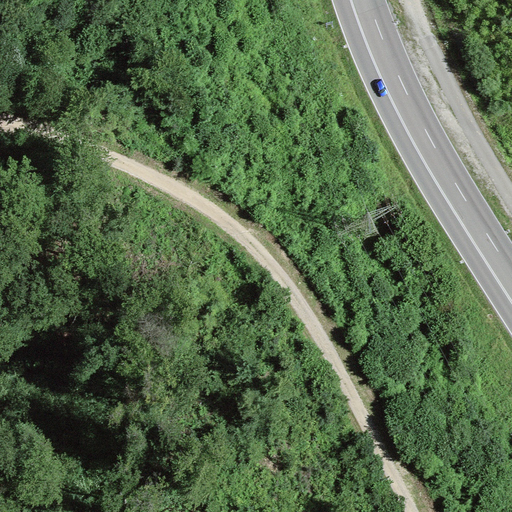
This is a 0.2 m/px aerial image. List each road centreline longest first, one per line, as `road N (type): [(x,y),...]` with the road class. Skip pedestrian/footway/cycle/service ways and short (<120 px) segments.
road 1 (track): [(0,125),(130,158),(248,238),(304,304),(416,511)]
road 2 (primary): [(511,284),(424,146),(360,0)]
road 3 (track): [(414,0),(511,198)]
